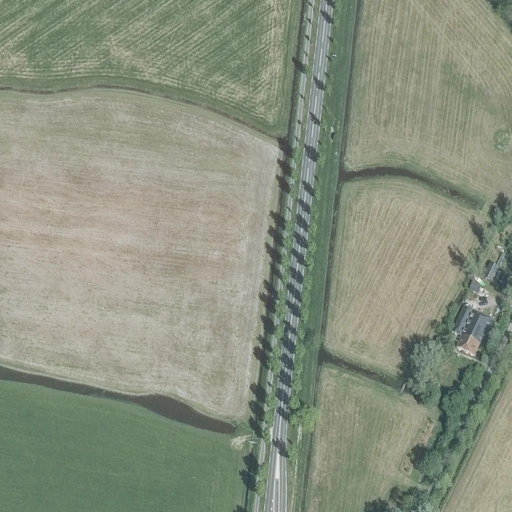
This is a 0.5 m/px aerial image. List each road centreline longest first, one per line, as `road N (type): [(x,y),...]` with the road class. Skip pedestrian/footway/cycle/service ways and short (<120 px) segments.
road 1 (primary): [(280,418),(326,0)]
road 2 (unclassified): [(420,511),(511,322)]
